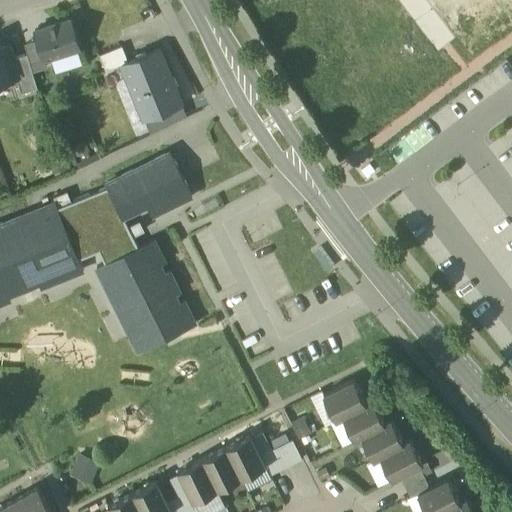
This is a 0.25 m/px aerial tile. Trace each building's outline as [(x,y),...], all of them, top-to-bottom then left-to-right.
[(315,19),(321,27),(357,0),(281,0),(302,29),(315,19)] [(407,55),(365,0),(357,0),(321,27),(327,35),(314,44),(353,96),(372,83),(379,92),(408,70),(401,60),(407,55)] [(456,0),(472,21),(501,0),(456,0)] [(71,19),(35,29),(37,36),(44,59),(80,48),(71,19)] [(44,59),(37,36),(22,40),(27,54),(32,71),(47,66),(44,59)] [(0,80),(15,76),(17,76),(11,59),(7,45),(0,47),(0,80)] [(99,55),(105,71),(120,66),(120,64),(126,62),(120,47),(99,55)] [(120,66),(141,118),(181,103),(159,49),(126,62),(120,64),(120,66)] [(32,71),(27,54),(11,59),(17,76),(15,76),(21,93),(37,88),(32,71)] [(96,267),(138,351),(163,339),(161,336),(175,329),(177,333),(195,324),(183,300),(178,302),(175,294),(179,292),(168,270),(164,273),(160,265),(164,262),(153,239),(138,246),(133,236),(140,232),(135,222),(128,226),(123,215),(146,204),(151,214),(192,195),(170,151),(105,183),(107,186),(57,207),(55,202),(0,224),(0,303),(10,299),(8,295),(38,282),(40,287),(83,270),(78,259),(99,250),(105,262),(96,267)] [(164,273),(168,270),(164,262),(160,265),(164,273)] [(8,295),(10,299),(40,287),(38,282),(8,295)] [(178,302),(183,300),(179,292),(175,294),(178,302)] [(161,336),(163,339),(177,333),(175,329),(161,336)] [(336,420),(343,417),(342,416),(366,404),(366,403),(354,379),(323,395),(336,420)] [(355,440),(362,437),(361,435),(385,424),(384,423),(373,399),(366,403),(366,404),(342,416),(343,417),(355,440)] [(373,460),(380,456),(380,455),(404,443),(403,442),(391,419),(384,423),(385,424),(361,435),(362,437),(373,460)] [(250,435),(225,447),(241,478),(265,466),(260,456),(250,435)] [(410,439),(403,442),(404,443),(380,455),(380,456),(392,480),(399,476),(419,466),(423,464),(410,439)] [(292,440),(281,445),(291,465),(302,460),(292,440)] [(280,470),(291,465),(281,445),(271,450),(280,470)] [(217,490),(241,478),(225,447),(202,459),(217,490)] [(270,475),(280,470),(271,450),(260,456),(265,466),(270,475)] [(71,475),(90,482),(98,463),(79,455),(71,475)] [(193,502),(217,490),(202,459),(177,471),(188,491),(193,502)] [(265,466),(241,478),(245,487),(270,475),(265,466)] [(399,476),(405,487),(425,477),(419,466),(399,476)] [(430,488),(425,477),(405,487),(410,497),(418,494),(430,488)] [(426,511),(441,511),(460,503),(460,502),(448,478),(430,488),(418,494),(426,511)] [(156,481),(132,493),(140,511),(171,511),(166,502),(156,481)] [(52,511),(38,486),(14,500),(20,511),(52,511)] [(193,502),(197,511),(222,499),(217,490),(193,502)] [(188,491),(177,497),(184,511),(195,511),(197,511),(193,502),(188,491)] [(140,511),(132,493),(107,506),(110,511),(140,511)] [(184,511),(177,497),(166,502),(171,511),(184,511)] [(473,511),(467,498),(460,502),(460,503),(441,511),(473,511)] [(0,511),(20,511),(14,500),(0,507),(0,511)]
